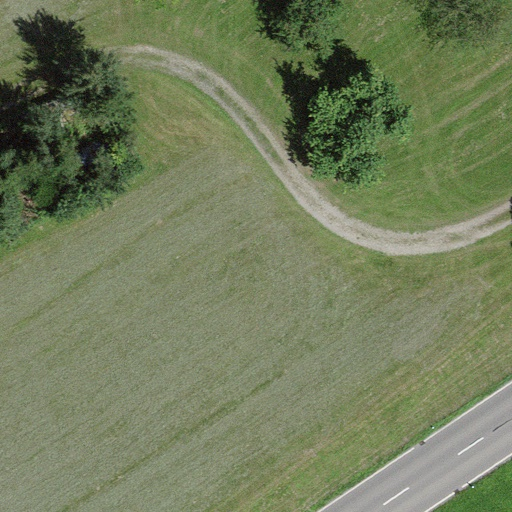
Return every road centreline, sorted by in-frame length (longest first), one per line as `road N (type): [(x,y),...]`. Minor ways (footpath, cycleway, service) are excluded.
road 1 (track): [(0,117),(112,61),(248,113),(344,231),(511,222)]
road 2 (tertiary): [(511,420),(375,511)]
